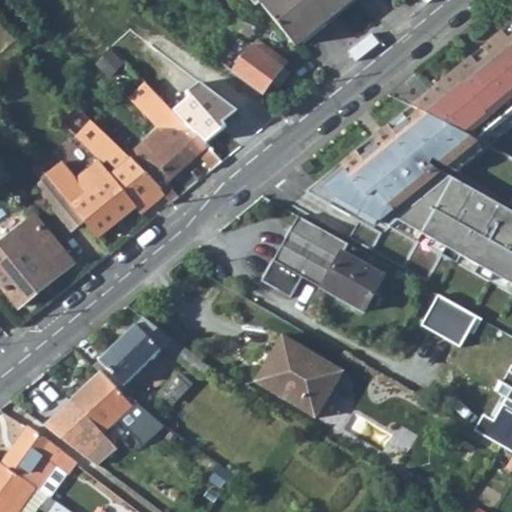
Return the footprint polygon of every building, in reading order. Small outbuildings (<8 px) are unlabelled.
[(267,0),(261,5),(295,46),(351,0),(267,0)] [(255,28),(227,14),(221,26),(249,39),(255,28)] [(129,57),(153,34),(137,22),(116,42),(129,57)] [(511,24),(502,32),(509,40),(511,37),(511,24)] [(502,32),(431,91),(435,98),(494,129),(511,114),(511,37),(509,40),(502,32)] [(221,63),(232,72),(251,47),(239,38),(221,63)] [(287,62),(257,40),(251,47),(232,72),(262,95),(271,83),(282,69),(287,62)] [(110,47),(124,62),(129,57),(116,42),(110,47)] [(271,83),(278,88),(289,74),(282,69),(271,83)] [(174,114),(181,121),(214,90),(206,81),(172,112),(174,114)] [(214,90),(181,121),(211,153),(244,122),(214,90)] [(431,91),(411,107),(461,133),(478,142),(494,129),(435,98),(431,91)] [(43,98),(50,106),(56,99),(49,92),(43,98)] [(256,113),(237,94),(227,103),(245,123),(256,113)] [(168,182),(196,155),(211,171),(221,163),(211,153),(181,121),(174,114),(127,157),(139,170),(151,181),(160,189),(158,190),(164,196),(171,204),(174,202),(179,198),(168,182)] [(511,115),(495,129),(505,134),(511,128),(511,115)] [(139,170),(127,157),(91,122),(75,137),(98,159),(75,178),(63,163),(47,175),(83,220),(98,238),(135,207),(140,213),(164,196),(158,190),(160,189),(151,181),(139,170)] [(312,198),(511,299),(511,174),(408,122),(312,198)] [(32,169),(39,178),(45,173),(37,165),(32,169)] [(36,187),(70,230),(83,220),(47,175),(45,173),(39,178),(42,182),(36,187)] [(323,231),(299,217),(263,281),(292,297),(303,277),(322,243),(318,240),(323,231)] [(71,265),(33,219),(0,246),(0,284),(19,308),(71,265)] [(348,245),(323,231),(318,240),(322,243),(303,277),(364,311),(384,276),(344,254),(348,245)] [(94,366),(101,372),(127,400),(130,397),(135,392),(127,383),(161,350),(165,346),(200,375),(207,367),(172,339),(144,318),(136,325),(135,324),(94,366)] [(255,382),(315,418),(342,372),(283,337),(255,382)] [(511,366),(502,384),(503,385),(498,393),(507,398),(494,421),(483,416),(474,431),(502,447),(511,453),(511,366)] [(116,448),(103,433),(105,431),(127,410),(136,420),(153,435),(163,424),(130,397),(127,400),(101,372),(71,400),(64,393),(36,419),(96,466),(116,448)] [(105,431),(113,440),(136,420),(127,410),(105,431)] [(2,463),(38,489),(55,465),(66,474),(75,463),(28,427),(2,463)] [(0,511),(17,511),(27,498),(38,507),(46,511),(71,511),(50,497),(38,489),(2,463),(0,461),(0,511)] [(66,474),(55,465),(38,489),(50,497),(66,474)] [(17,511),(34,511),(38,507),(27,498),(17,511)]
